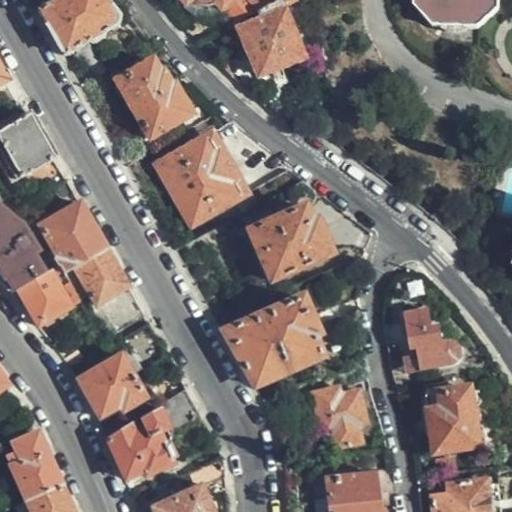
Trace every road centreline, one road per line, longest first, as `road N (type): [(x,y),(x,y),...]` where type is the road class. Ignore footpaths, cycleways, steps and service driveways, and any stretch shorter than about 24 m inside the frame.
road 1 (residential): [(254,511),(238,429),(0,14)]
road 2 (residential): [(397,232),(232,107),(139,0)]
road 3 (residential): [(397,232),(370,303),(372,353),(409,511)]
road 4 (residential): [(0,325),(56,411),(102,511)]
road 5 (residential): [(511,354),(460,287),(397,232)]
